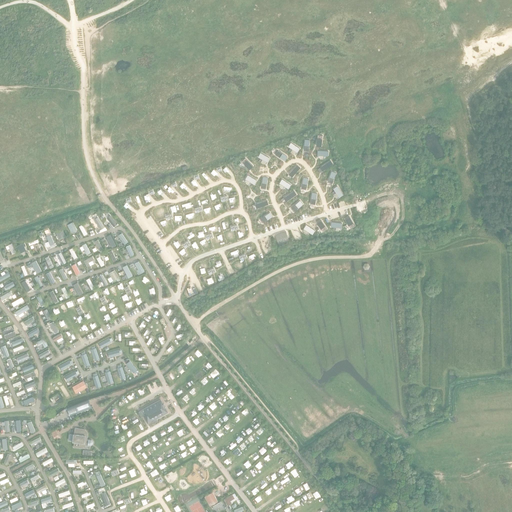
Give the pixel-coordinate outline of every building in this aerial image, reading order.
[(245,157),(241,161),(249,168),(252,165),(245,157)] [(117,224),(110,215),(107,218),(113,227),(117,224)] [(349,216),(345,218),(350,228),(354,225),(349,216)] [(321,219),(316,221),(321,231),(325,229),(321,219)] [(91,222),(97,232),(100,231),(95,221),(91,222)] [(73,222),(67,224),(71,233),(77,230),(73,222)] [(87,234),(82,225),(79,226),(84,236),(87,234)] [(63,229),(56,233),(59,240),(66,236),(63,229)] [(286,231),(275,235),(278,242),(275,243),(276,245),(278,244),(289,241),(289,240),(291,240),(290,238),(288,239),(286,231)] [(122,233),(118,235),(124,244),(128,242),(122,233)] [(46,236),(50,245),(55,243),(51,235),(46,236)] [(110,235),(106,237),(112,248),(116,245),(110,235)] [(98,239),(94,241),(100,252),(104,250),(98,239)] [(23,243),(16,246),(19,253),(26,250),(24,246),(25,245),(24,243),(23,243)] [(82,245),(87,254),(90,253),(85,243),(82,245)] [(15,252),(11,244),(5,246),(6,250),(9,248),(12,254),(15,252)] [(130,245),(126,247),(130,256),(134,254),(130,245)] [(77,258),(72,248),(69,249),(71,254),(70,254),(71,256),(72,256),(74,260),(77,258)] [(117,260),(111,250),(108,252),(113,261),(117,260)] [(66,263),(61,252),(57,254),(62,265),(66,263)] [(53,267),(48,256),(45,258),(50,269),(53,267)] [(84,261),(88,269),(91,267),(88,262),(94,259),(92,256),(84,261)] [(100,256),(96,258),(101,267),(104,265),(103,263),(104,262),(103,260),(102,261),(100,256)] [(41,270),(36,261),(33,263),(36,268),(35,268),(36,270),(37,270),(38,272),(41,270)] [(139,261),(135,264),(138,269),(136,270),(139,274),(145,271),(139,261)] [(71,266),(76,275),(80,273),(75,264),(71,266)] [(132,276),(127,265),(123,267),(128,278),(132,276)] [(59,270),(63,280),(67,278),(62,268),(59,270)] [(119,277),(115,270),(109,273),(113,281),(119,277)] [(0,281),(10,276),(8,272),(0,276),(0,281)] [(46,274),(51,284),(55,282),(50,272),(46,274)] [(108,284),(102,274),(98,276),(104,286),(108,284)] [(34,278),(38,287),(42,285),(39,279),(40,279),(39,277),(38,277),(37,276),(34,278)] [(94,288),(89,278),(86,280),(91,289),(94,288)] [(21,282),(26,291),(30,289),(25,280),(21,282)] [(5,285),(6,286),(3,288),(5,291),(14,285),(12,282),(7,285),(7,284),(5,285)] [(83,293),(77,283),(73,285),(79,295),(83,293)] [(69,296),(64,287),(61,288),(64,293),(63,294),(64,296),(65,295),(66,298),(69,296)] [(0,297),(2,300),(12,294),(10,291),(0,296),(0,297)] [(58,302),(52,291),(49,292),(55,303),(58,302)] [(18,299),(9,304),(10,307),(19,302),(18,299)] [(17,316),(29,308),(27,305),(15,312),(17,316)] [(52,319),(46,309),(43,311),(48,321),(52,319)] [(32,316),(23,322),(25,325),(34,320),(32,316)] [(58,332),(53,321),(49,323),(55,334),(58,332)] [(37,328),(28,334),(29,337),(39,331),(37,328)] [(38,346),(42,344),(44,347),(48,345),(44,338),(36,342),(38,346)] [(109,338),(98,344),(101,348),(111,343),(111,342),(113,341),(111,338),(109,339),(109,338)] [(92,349),(91,350),(94,361),(99,359),(96,348),(94,348),(94,346),(91,347),(92,349)] [(119,349),(107,353),(108,358),(120,355),(120,353),(122,353),(121,350),(119,350),(119,349)] [(48,350),(38,355),(40,358),(50,353),(48,350)] [(82,355),(81,355),(85,366),(90,365),(86,354),(85,354),(84,352),(81,353),(82,355)] [(18,362),(29,357),(27,353),(17,357),(18,362)] [(69,360),(58,366),(61,370),(72,365),(71,364),(73,363),(71,360),(69,361),(69,360)] [(137,370),(129,361),(125,364),(133,373),(134,373),(135,374),(138,372),(136,370),(137,370)] [(118,368),(117,368),(121,380),(126,378),(122,367),(121,367),(120,365),(117,366),(118,368)] [(106,372),(105,373),(109,384),(113,382),(110,371),(109,371),(108,369),(105,370),(106,372)] [(75,371),(64,377),(67,381),(77,376),(77,375),(79,374),(77,371),(75,372),(75,371)] [(93,377),(92,377),(96,388),(101,386),(97,375),(96,376),(96,374),(93,375),(93,377)] [(36,384),(35,380),(24,385),(25,388),(26,387),(28,391),(31,389),(30,386),(36,384)] [(83,381),(72,387),(76,394),(86,387),(83,381)] [(73,405),(76,411),(85,406),(82,400),(73,405)] [(160,400),(141,410),(147,423),(167,412),(163,406),(160,400)] [(87,435),(86,433),(84,430),(82,429),(75,428),(74,434),(73,441),(74,441),(74,447),(80,448),(80,447),(82,447),(84,446),(85,445),(86,443),(87,435)] [(15,450),(23,445),(21,442),(13,447),(15,450)] [(53,461),(51,457),(42,462),(44,465),(53,461)] [(60,472),(58,468),(48,473),(50,477),(60,472)] [(101,487),(105,485),(100,474),(96,476),(101,487)] [(65,481),(63,478),(55,483),(57,486),(65,481)] [(106,506),(110,504),(105,492),(101,494),(106,506)] [(212,492),(205,496),(209,505),(217,501),(212,492)] [(233,495),(224,499),(228,506),(232,504),(230,501),(235,499),(233,495)]
